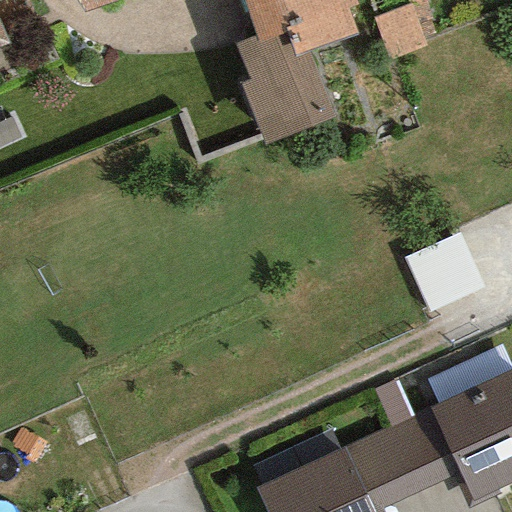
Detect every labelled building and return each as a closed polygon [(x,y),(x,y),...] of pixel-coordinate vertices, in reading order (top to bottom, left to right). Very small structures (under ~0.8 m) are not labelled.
[(71,0),(81,13),(120,0),(71,0)] [(241,0),(253,36),(257,45),(285,35),(293,57),(305,52),(356,34),(346,9),(355,4),(353,0),(241,0)] [(239,84),(263,145),(331,119),(305,52),(293,57),(285,35),(257,45),(253,36),(233,43),(248,80),(239,84)] [(431,301),(484,277),(460,225),(407,250),(431,301)] [(511,369),(428,409),(457,471),(471,499),(511,479),(511,369)] [(428,409),(343,448),(372,511),(374,511),(380,509),(457,471),(428,409)] [(372,511),(343,448),(254,490),(264,511),(381,511),(380,509),(374,511),(372,511)]
